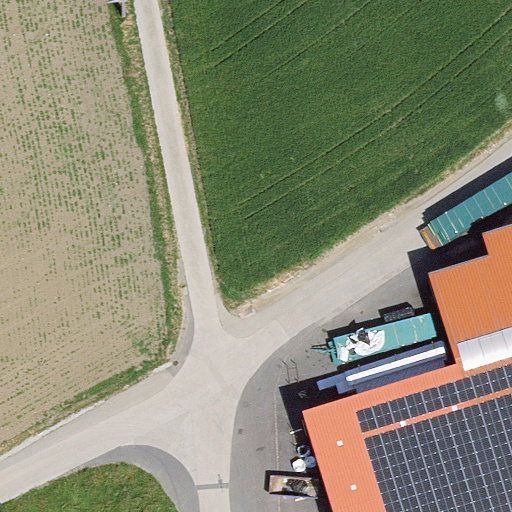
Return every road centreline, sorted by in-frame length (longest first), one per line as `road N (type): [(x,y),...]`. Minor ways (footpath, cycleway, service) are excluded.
road 1 (track): [(144,0),(206,380)]
road 2 (residential): [(511,165),(206,380)]
road 3 (residential): [(206,380),(0,483)]
road 4 (residential): [(206,380),(214,511)]
